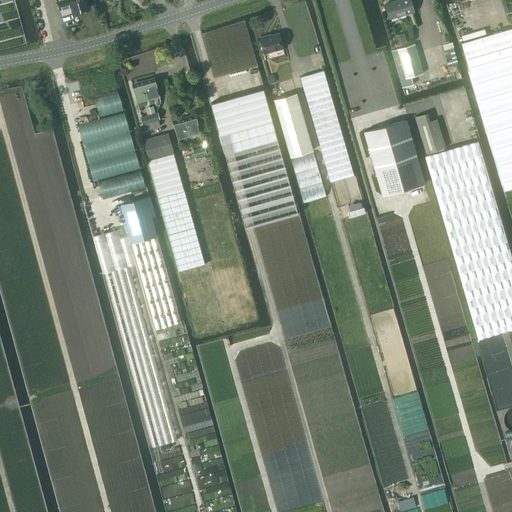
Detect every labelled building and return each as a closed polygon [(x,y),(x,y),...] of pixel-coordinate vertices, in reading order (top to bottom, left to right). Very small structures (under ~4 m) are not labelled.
[(68,0),(72,13),(88,8),(85,0),(68,0)] [(397,0),(384,4),(389,19),(413,11),(409,0),(397,0)] [(511,27),(461,42),(468,67),(504,190),(511,187),(511,27)] [(282,48),(278,33),(264,37),(264,36),(258,38),(263,53),(282,48)] [(403,35),(393,38),(395,47),(406,44),(403,35)] [(414,44),(392,51),(403,87),(412,84),(410,77),(423,73),(414,44)] [(457,64),(454,54),(445,57),(447,66),(457,64)] [(323,70),(299,77),(329,182),(353,175),(323,70)] [(132,86),(136,101),(159,95),(155,80),(132,86)] [(242,94),(210,103),(219,135),(226,158),(245,228),(298,213),(271,120),(272,120),(263,88),(242,94)] [(273,99),(278,118),(289,157),(312,150),(300,111),(295,93),(273,99)] [(143,124),(144,131),(160,126),(158,120),(159,120),(157,113),(141,118),(143,124)] [(173,123),(177,138),(200,132),(196,116),(173,123)] [(406,119),(404,120),(363,131),(382,195),(424,183),(406,119)] [(417,125),(425,153),(444,147),(436,119),(429,121),(417,125)] [(143,140),(148,159),(173,152),(168,133),(143,140)] [(206,153),(211,152),(207,138),(203,139),(206,153)] [(511,259),(477,140),(424,156),(437,199),(477,338),(511,327),(511,259)] [(193,151),(195,157),(206,154),(204,148),(193,151)] [(148,159),(147,159),(157,197),(178,272),(204,264),(183,189),(173,152),(148,159)] [(120,204),(131,243),(147,303),(155,329),(180,322),(173,296),(156,236),(146,197),(120,204)] [(360,202),(349,206),(350,210),(362,207),(360,202)] [(350,213),(352,218),(363,215),(362,210),(350,213)] [(129,266),(104,273),(118,325),(151,447),(159,445),(177,440),(143,318),(129,266)] [(481,454),(485,467),(496,464),(492,451),(481,454)] [(388,503),(390,511),(395,511),(416,506),(413,496),(388,503)]
